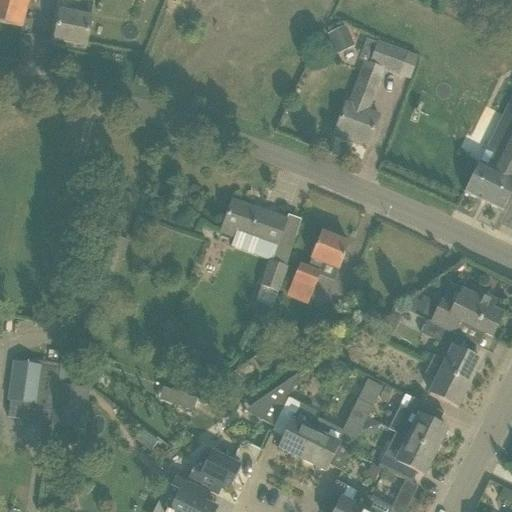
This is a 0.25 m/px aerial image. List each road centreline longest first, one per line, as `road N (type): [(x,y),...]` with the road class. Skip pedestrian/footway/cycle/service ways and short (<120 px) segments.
road 1 (tertiary): [(0,83),(149,117),(511,254)]
road 2 (residential): [(451,511),(511,373)]
